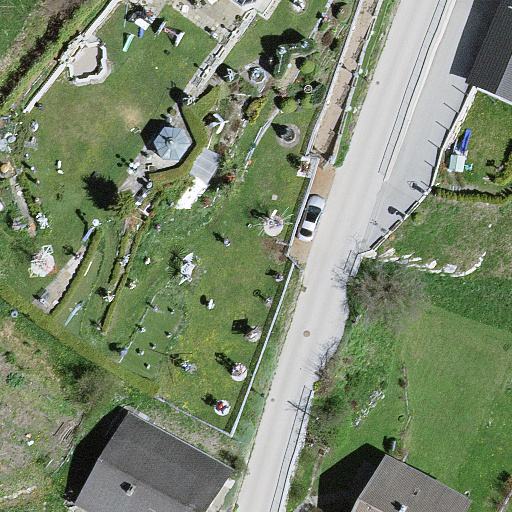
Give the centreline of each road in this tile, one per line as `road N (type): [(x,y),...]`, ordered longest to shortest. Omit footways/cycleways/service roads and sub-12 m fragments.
road 1 (residential): [(258,511),(368,121)]
road 2 (unclassified): [(368,121),(423,0)]
